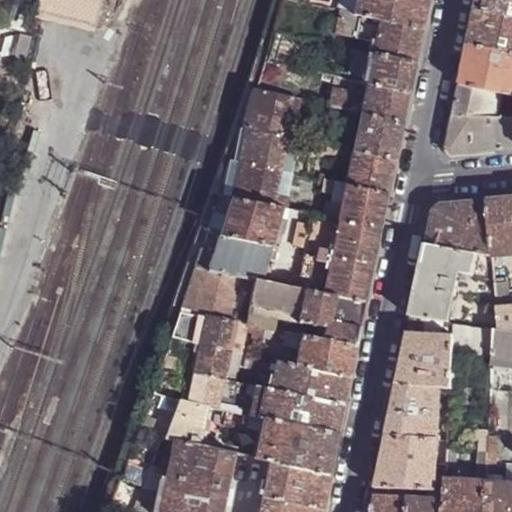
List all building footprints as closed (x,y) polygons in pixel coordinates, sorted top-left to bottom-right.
[(0,0),(0,6),(10,9),(11,0),(0,0)] [(41,0),(38,15),(94,29),(100,0),(41,0)] [(344,0),(342,13),(353,16),(356,0),(344,0)] [(356,0),(353,16),(422,31),(426,10),(428,0),(356,0)] [(511,0),(478,0),(476,12),(511,18),(511,0)] [(374,44),(372,55),(415,65),(416,56),(419,42),(422,31),(353,16),(342,13),(339,12),(337,20),(333,19),(330,34),(374,44)] [(511,18),(476,12),(472,33),(469,47),(511,55),(511,18)] [(277,24),(274,34),(282,36),(288,37),(290,26),(277,24)] [(303,41),(288,37),(282,36),(276,55),(298,60),(303,41)] [(511,55),(469,47),(464,70),(461,86),(504,95),(511,97),(511,55)] [(372,55),(348,50),(345,60),(349,60),(348,76),(367,79),(367,85),(408,94),(411,81),(415,65),(372,55)] [(344,111),(360,115),(402,124),(404,113),(407,102),(408,94),(367,85),(364,97),(331,90),(328,107),(344,111)] [(490,151),(511,149),(511,121),(506,122),(505,117),(500,116),(504,95),(461,86),(455,113),(448,149),(453,155),(490,151)] [(253,92),(243,131),(245,131),(288,140),(291,140),(299,101),(253,92)] [(344,111),(335,149),(352,153),(360,115),(344,111)] [(360,115),(352,153),(394,161),(396,152),(401,130),(402,124),(360,115)] [(245,131),(239,166),(280,175),(288,140),(245,131)] [(288,140),(280,175),(290,177),(298,142),(291,140),(288,140)] [(352,153),(345,187),(387,196),(389,186),(393,168),(394,161),(352,153)] [(239,166),(230,201),(281,211),(285,211),(288,200),(285,199),(275,197),(280,175),(239,166)] [(290,177),(280,175),(275,197),(285,199),(290,177)] [(335,186),(322,183),(321,188),(320,192),(333,195),(335,186)] [(324,219),(380,230),(382,220),(385,204),(387,196),(345,187),(341,207),(326,205),(324,219)] [(491,258),(511,256),(511,199),(503,200),(487,202),(491,258)] [(214,254),(208,273),(268,285),(287,212),(285,211),(281,211),(230,201),(225,218),(219,239),(214,254)] [(476,255),(491,258),(487,202),(440,206),(436,210),(434,213),(428,241),(427,245),(476,255)] [(213,215),(206,236),(219,239),(225,218),(213,215)] [(293,247),(307,250),(298,290),(313,293),(315,285),(325,287),(323,295),(364,303),(366,294),(370,278),(374,256),(378,238),(380,230),(324,219),(313,217),(311,227),(298,225),(293,247)] [(418,287),(411,320),(441,324),(444,324),(450,297),(454,298),(459,275),(471,278),(476,255),(427,245),(418,287)] [(201,251),(195,270),(208,273),(214,254),(201,251)] [(229,323),(237,288),(253,292),(248,318),(234,316),(233,324),(246,326),(253,328),(266,330),(275,332),(278,319),(324,329),(322,341),(355,347),(357,339),(362,315),(364,303),(323,295),(313,293),(298,290),(268,285),(208,273),(195,316),(207,319),(229,323)] [(511,307),(500,308),(499,302),(506,301),(503,278),(498,278),(498,274),(493,275),(493,282),(497,331),(511,333),(511,307)] [(450,297),(444,324),(449,325),(454,298),(450,297)] [(178,344),(240,357),(245,333),(252,335),(253,328),(246,326),(233,324),(229,323),(207,319),(195,316),(181,313),(170,343),(178,344)] [(409,329),(408,335),(440,336),(441,324),(411,320),(409,329)] [(266,330),(253,328),(252,335),(251,340),(264,342),(265,337),(266,330)] [(275,332),(266,330),(265,337),(284,341),(283,348),(298,351),(295,368),(349,379),(352,362),(355,347),(322,341),(275,332)] [(491,365),(511,367),(511,333),(497,331),(493,331),(491,365)] [(398,381),(394,398),(391,417),(386,439),(383,455),(377,482),(376,488),(409,490),(434,491),(439,389),(449,389),(451,337),(440,336),(408,335),(406,344),(398,381)] [(193,377),(222,383),(234,385),(240,357),(178,344),(176,355),(192,359),(188,375),(193,377)] [(276,364),(244,358),(242,370),(273,377),(276,364)] [(273,377),(270,392),(343,407),(346,393),(349,379),(295,368),(276,364),(273,377)] [(207,410),(225,414),(253,419),(262,421),(337,436),(339,426),(342,412),(343,407),(270,392),(246,387),(243,399),(253,401),(250,411),(217,404),(222,383),(193,377),(186,406),(207,410)] [(234,385),(222,383),(217,404),(250,411),(253,401),(243,399),(246,387),(234,385)] [(177,405),(163,442),(172,444),(200,449),(207,410),(186,406),(178,404),(177,405)] [(253,419),(225,414),(222,428),(245,432),(247,425),(251,425),(253,419)] [(262,421),(254,461),(270,464),(329,476),(331,464),(334,452),(336,441),(337,436),(262,421)] [(496,436),(488,436),(487,446),(495,446),(496,436)] [(240,444),(237,457),(247,459),(251,442),(241,440),(240,444)] [(220,447),(219,453),(232,457),(237,457),(240,444),(225,441),(223,448),(220,447)] [(143,494),(136,511),(220,511),(232,457),(219,453),(200,449),(172,444),(162,497),(143,494)] [(466,465),(467,456),(454,455),(453,464),(466,465)] [(495,455),(487,455),(486,468),(486,483),(494,483),(495,455)] [(270,464),(260,511),(321,511),(324,500),(327,484),(329,476),(270,464)] [(446,481),(445,492),(445,501),(443,511),(484,511),(486,483),(446,481)] [(511,511),(511,484),(494,483),(486,483),(484,511),(511,511)] [(407,511),(408,500),(409,490),(376,488),(370,511),(407,511)] [(408,500),(407,511),(443,511),(445,501),(408,500)]
